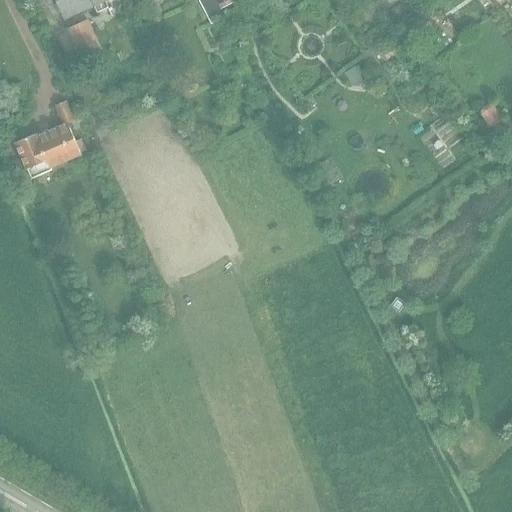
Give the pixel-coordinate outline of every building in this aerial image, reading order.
[(104,0),(55,0),(64,18),(93,5),(97,12),(108,7),(104,0)] [(231,2),(230,0),(215,0),(220,8),(231,2)] [(407,32),(433,14),(427,6),(401,24),(407,32)] [(81,57),(100,48),(87,19),(67,28),(81,57)] [(50,165),(85,150),(80,138),(74,141),(67,123),(74,120),(65,100),(54,105),(62,124),(36,135),(35,133),(15,141),(31,177),(51,169),(50,165)]
